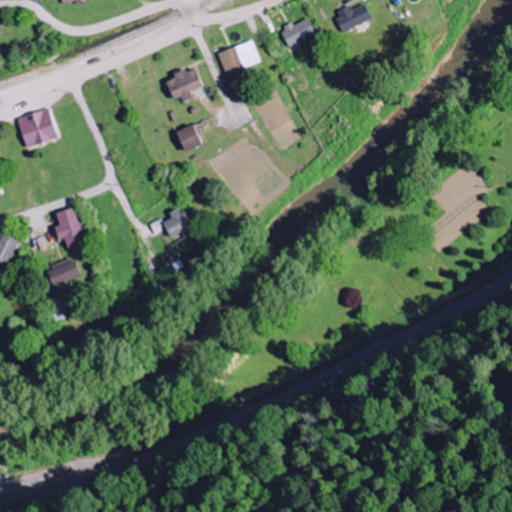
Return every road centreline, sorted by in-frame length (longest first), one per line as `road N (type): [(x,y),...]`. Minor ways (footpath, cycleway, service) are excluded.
road 1 (secondary): [(511,274),(391,344),(158,455),(0,499)]
road 2 (residential): [(73,81),(110,165),(105,183),(0,224)]
road 3 (residential): [(0,116),(193,26)]
road 4 (residential): [(0,6),(26,7),(83,30),(184,0)]
